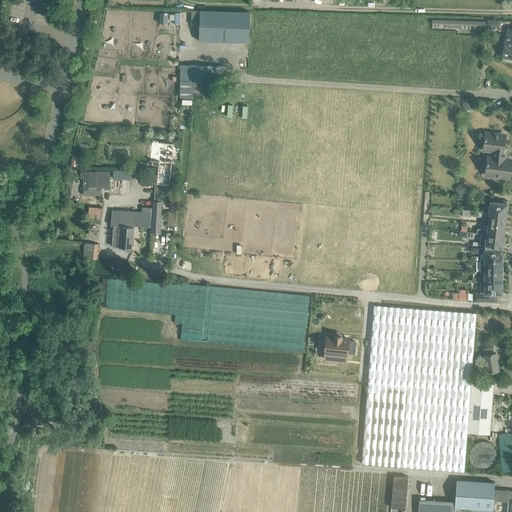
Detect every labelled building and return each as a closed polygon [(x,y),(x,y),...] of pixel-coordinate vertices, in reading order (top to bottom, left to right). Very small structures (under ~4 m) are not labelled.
[(249,42),(250,12),(200,11),(199,41),(249,42)] [(499,20),(488,19),(488,26),(488,28),(499,29),(499,20)] [(432,20),(432,24),(447,25),(446,27),(461,28),(461,25),(486,26),(486,21),(432,20)] [(511,29),(509,29),(505,45),(504,45),(502,57),(511,59),(511,58),(511,57),(511,29)] [(180,98),(193,98),(193,81),(210,82),(221,82),(222,66),(210,66),(210,65),(190,65),(181,65),(180,98)] [(462,104),(465,109),(472,105),(468,100),(462,104)] [(492,151),(492,153),(503,155),(505,155),(505,152),(503,151),(505,135),(485,133),(483,150),(492,151)] [(158,149),(157,157),(156,167),(158,167),(156,183),(165,184),(165,182),(169,182),(170,170),(166,170),(167,159),(172,160),(172,150),(158,149)] [(503,155),(492,153),(492,158),(487,157),(485,175),(509,178),(511,160),(502,159),(503,155)] [(110,189),(109,171),(80,172),(80,179),(83,178),(83,190),(110,189)] [(154,176),(143,176),(141,212),(152,213),(154,176)] [(455,189),(460,196),(467,190),(463,184),(455,189)] [(88,217),(99,218),(100,202),(89,201),(88,217)] [(153,201),(151,232),(160,232),(162,202),(153,201)] [(506,208),(506,203),(490,202),(489,212),(505,214),(507,213),(507,209),(506,208)] [(134,231),(134,226),(135,212),(112,210),(111,226),(114,226),(114,230),(119,230),(118,237),(113,236),(112,242),(118,243),(118,247),(133,248),(133,235),(134,235),(135,231),(134,231)] [(484,223),(488,223),(504,225),(505,224),(506,220),(505,219),(505,214),(489,212),(479,211),(479,216),(485,217),(484,223)] [(152,213),(141,212),(135,212),(134,226),(151,227),(152,213)] [(504,226),(504,225),(488,223),(484,223),(483,229),(476,228),(476,233),(480,233),(503,236),(503,232),(505,231),(505,227),(504,226)] [(504,238),(503,237),(503,236),(480,233),(479,245),(485,245),(489,246),(489,248),(493,248),(493,249),(497,249),(497,247),(501,247),(502,242),(503,241),(504,238)] [(85,243),(84,258),(93,259),(94,244),(85,243)] [(485,260),(501,260),(503,259),(503,255),(501,254),(501,249),(497,249),(493,249),(493,248),(489,248),(489,246),(485,245),(485,248),(471,248),(471,252),(480,253),(480,260),(485,260)] [(118,260),(117,275),(128,275),(129,261),(118,260)] [(502,266),(501,265),(501,260),(485,260),(480,260),(480,271),(485,271),(502,271),(501,271),(502,270),(502,266)] [(485,282),(501,282),(501,278),(502,277),(502,273),(501,272),(502,271),(485,271),(485,278),(472,278),(472,282),(480,282),(485,282)] [(501,283),(501,282),(485,282),(480,282),(480,293),(474,293),(474,301),(496,301),(496,293),(501,293),(501,289),(502,288),(502,284),(501,283)] [(471,382),(476,313),(373,305),(361,463),(464,471),(467,432),(489,434),(493,384),(471,382)] [(503,326),(503,325),(503,324),(502,321),(500,318),(499,317),(497,316),(493,315),(491,315),(488,315),(485,318),(483,320),(482,321),(481,325),(481,328),(482,330),(484,333),(487,335),(489,336),(491,336),(495,336),(497,335),(499,334),(501,332),(502,330),(502,328),(503,326)] [(326,337),(324,353),(337,354),(336,360),(346,361),(346,353),(354,354),(356,342),(348,341),(348,339),(341,338),(341,336),(333,336),(333,338),(326,337)] [(486,372),(498,370),(495,353),(494,353),(493,347),(482,349),(486,372)] [(492,510),(493,500),(494,490),(494,482),(457,479),(455,501),(455,507),(492,510)] [(392,489),(391,507),(406,509),(407,490),(392,489)] [(454,511),(455,500),(419,498),(418,511),(454,511)]
